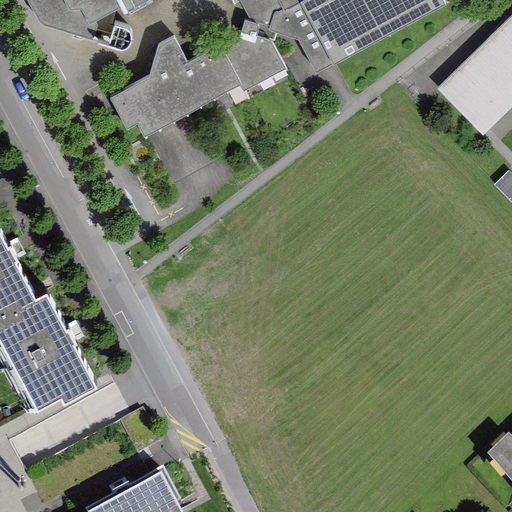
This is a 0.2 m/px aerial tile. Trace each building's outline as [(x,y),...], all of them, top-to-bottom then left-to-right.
[(276,9),(275,10),(269,28),(299,37),(317,70),(446,1),(445,0),(29,0),(38,17),(40,19),(42,21),(45,23),(48,24),(93,38),(101,11),(95,0),(113,0),(114,0),(116,0),(123,0),(130,13),(153,1),(152,0),(283,0),(286,5),(278,9),(277,8),(276,9)] [(511,112),(511,12),(437,87),(487,137),(511,112)] [(258,22),(257,22),(245,18),(238,42),(223,50),(239,81),(245,91),(247,90),(245,87),(284,65),(286,69),(288,68),(273,42),(273,41),(272,40),(271,39),(269,38),(257,34),(259,26),(259,25),(259,23),(258,22)] [(239,81),(223,50),(215,54),(212,48),(188,60),(174,35),(161,42),(160,43),(159,44),(150,74),(111,95),(127,126),(138,121),(146,136),(147,135),(146,132),(239,81)] [(511,170),(511,169),(495,184),(511,202),(511,170)] [(0,313),(35,295),(0,230),(0,313)] [(45,290),(35,295),(0,313),(0,337),(40,412),(95,383),(45,290)] [(511,443),(491,464),(511,486),(511,443)] [(85,511),(179,511),(161,475),(85,511)]
